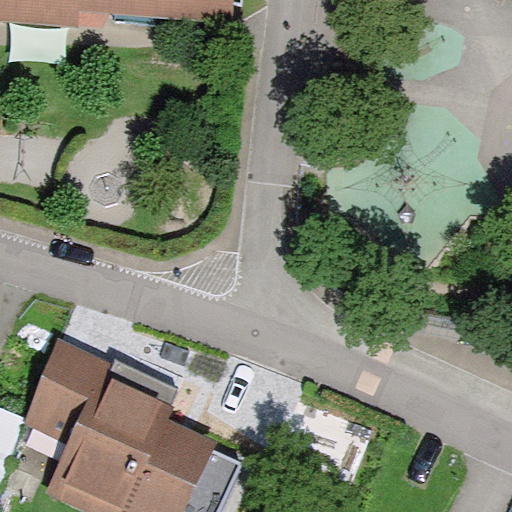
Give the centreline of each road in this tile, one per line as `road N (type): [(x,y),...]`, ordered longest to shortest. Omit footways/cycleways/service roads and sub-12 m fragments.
road 1 (residential): [(243,320),(284,0)]
road 2 (residential): [(511,426),(243,320)]
road 3 (residential): [(243,320),(0,256)]
